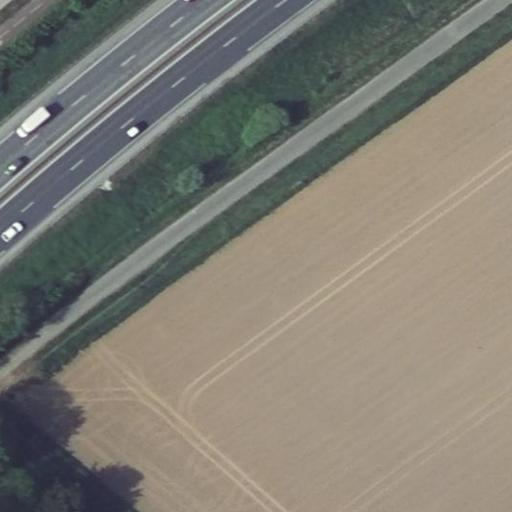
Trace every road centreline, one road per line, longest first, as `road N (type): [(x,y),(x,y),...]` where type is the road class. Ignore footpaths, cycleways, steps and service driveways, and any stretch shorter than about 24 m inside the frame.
road 1 (trunk): [(0,229),(284,0)]
road 2 (trunk): [(203,0),(0,167)]
